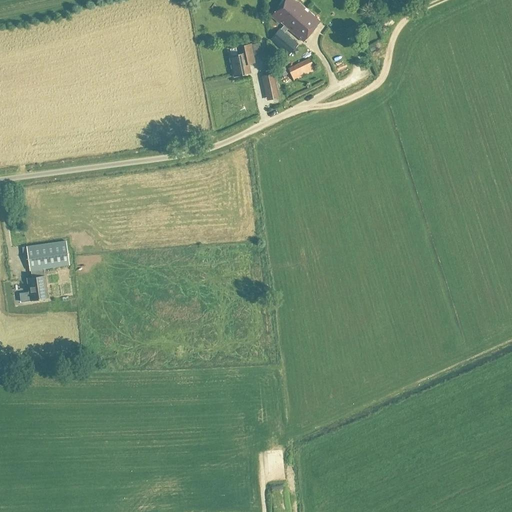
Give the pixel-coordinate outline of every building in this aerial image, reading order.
[(288,54),(297,44),(284,32),(287,28),(303,41),(320,22),(294,0),(284,0),(271,16),(279,23),(281,22),(284,24),(280,29),(279,28),(270,39),(288,54)] [(249,64),(256,62),(252,43),(236,47),(236,48),(230,49),(231,55),(229,56),(234,77),(251,73),(249,64)] [(294,80),(316,70),(310,57),(288,68),(294,80)] [(279,78),(288,74),(283,65),(274,69),(279,78)] [(262,76),(267,100),(279,97),(274,73),(262,76)] [(22,293),(24,301),(48,298),(45,276),(44,276),(43,268),(69,265),(66,241),(26,246),(29,270),(31,270),(32,278),(27,278),(28,286),(29,285),(30,292),(22,293)] [(19,270),(27,270),(27,258),(18,258),(19,270)]
